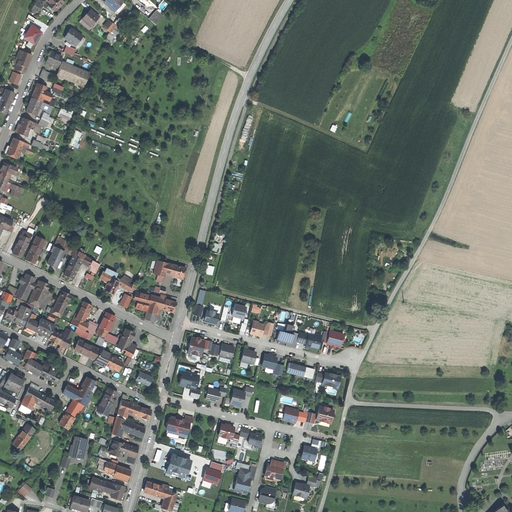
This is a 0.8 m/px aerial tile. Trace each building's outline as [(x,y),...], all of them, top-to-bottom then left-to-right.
[(46,1),(55,10),(64,0),(63,0),(49,0),(47,2),(46,1)] [(119,0),(105,0),(105,1),(109,5),(108,6),(114,12),(122,3),(119,0)] [(36,1),(32,7),(39,11),(43,5),(40,3),(36,1)] [(89,11),(82,19),(88,24),(89,23),(91,25),(90,26),(90,27),(99,17),(94,13),(93,15),(89,11)] [(156,12),(149,20),(155,26),(162,18),(156,12)] [(113,24),(119,29),(123,32),(126,29),(122,26),(125,22),(119,17),(113,24)] [(109,21),(103,27),(113,36),(119,29),(113,24),(109,21)] [(32,23),(23,37),(35,44),(44,31),(32,23)] [(70,29),(64,38),(68,41),(71,44),(71,43),(76,46),(82,37),(70,29)] [(131,38),(127,43),(132,47),(136,42),(131,38)] [(23,40),(19,49),(22,50),(28,53),(32,44),(23,40)] [(66,45),(63,52),(72,56),(75,49),(66,45)] [(22,50),(18,59),(28,63),(31,54),(28,53),(22,50)] [(50,52),(45,63),(50,65),(50,64),(57,67),(62,57),(50,52)] [(18,60),(14,69),(24,73),(28,63),(18,59),(18,60)] [(62,62),(56,75),(83,87),(89,74),(62,62)] [(13,70),(9,81),(18,85),(23,74),(13,70)] [(42,70),(39,77),(47,80),(50,73),(42,70)] [(37,83),(31,98),(42,102),(44,98),(50,100),(51,98),(53,93),(49,91),(50,89),(43,86),(44,84),(40,83),(39,84),(37,83)] [(55,83),(52,90),(61,94),(64,86),(55,83)] [(3,96),(11,99),(14,93),(5,89),(3,96)] [(1,101),(9,104),(10,103),(11,99),(3,96),(1,101)] [(42,102),(31,98),(25,112),(35,116),(35,114),(39,115),(41,109),(46,111),(49,105),(42,102)] [(8,109),(9,109),(11,104),(10,103),(9,104),(1,101),(0,101),(0,111),(5,114),(8,109)] [(62,107),(59,114),(68,119),(72,111),(62,107)] [(50,115),(44,112),(38,124),(43,126),(49,129),(52,122),(51,122),(52,118),(49,117),(50,115)] [(34,129),(36,123),(23,118),(20,124),(30,127),(29,129),(32,130),(33,131),(34,129)] [(38,124),(36,123),(34,129),(41,132),(43,126),(38,124)] [(20,124),(17,133),(26,137),(27,135),(29,136),(32,130),(29,129),(30,127),(20,124)] [(74,128),(68,143),(78,147),(80,143),(78,142),(82,132),(74,128)] [(37,136),(35,142),(42,145),(43,145),(45,139),(37,136)] [(13,138),(10,146),(19,150),(20,149),(23,142),(13,138)] [(33,141),(31,146),(40,150),(42,145),(35,142),(33,141)] [(29,145),(23,142),(20,149),(26,152),(29,145)] [(7,151),(8,151),(6,155),(16,159),(19,150),(10,146),(9,148),(8,147),(7,151)] [(3,162),(0,169),(0,179),(7,182),(10,173),(12,174),(15,167),(3,162)] [(22,188),(7,182),(6,184),(7,184),(6,186),(8,186),(7,187),(20,193),(22,188)] [(37,198),(31,212),(34,214),(40,200),(37,198)] [(0,217),(0,232),(3,227),(8,230),(11,223),(0,217)] [(11,223),(8,230),(12,232),(13,230),(17,221),(13,219),(11,223)] [(23,230),(18,239),(27,243),(31,235),(27,232),(29,228),(25,226),(23,231),(23,230)] [(29,250),(38,254),(44,240),(36,236),(29,250)] [(53,245),(53,247),(62,251),(65,252),(67,249),(63,247),(65,242),(59,239),(60,238),(57,236),(55,241),(53,245)] [(18,239),(12,253),(21,257),(27,243),(18,239)] [(65,242),(63,247),(67,249),(65,252),(71,255),(73,250),(75,246),(65,242)] [(62,251),(53,247),(52,246),(50,252),(51,252),(60,257),(62,251)] [(29,250),(25,259),(33,263),(38,254),(29,250)] [(83,264),(86,257),(73,250),(71,255),(73,256),(82,260),(80,262),(83,264)] [(60,257),(51,252),(46,264),(54,268),(60,257)] [(73,256),(69,265),(77,269),(80,262),(82,260),(73,256)] [(101,267),(109,271),(112,265),(122,270),(122,271),(124,272),(122,274),(132,280),(132,279),(135,272),(133,271),(135,267),(127,262),(124,266),(123,265),(122,267),(119,265),(120,262),(108,256),(107,259),(105,259),(101,267)] [(89,266),(92,261),(86,257),(83,264),(89,266)] [(156,260),(153,273),(164,275),(164,273),(167,263),(156,260)] [(167,263),(164,273),(173,275),(176,265),(167,263)] [(77,269),(69,265),(64,275),(72,279),(77,269)] [(185,267),(176,265),(173,275),(182,277),(185,267)] [(108,280),(104,289),(113,294),(119,282),(118,282),(119,280),(114,278),(113,280),(110,278),(111,276),(102,272),(99,279),(104,281),(105,279),(108,280)] [(34,278),(24,274),(20,283),(30,288),(33,289),(35,285),(32,283),(34,278)] [(35,289),(44,294),(49,285),(41,281),(40,281),(38,280),(35,286),(37,287),(37,288),(35,287),(35,288),(35,289)] [(132,285),(127,282),(124,288),(129,292),(131,289),(132,285)] [(30,288),(20,283),(17,289),(14,296),(17,297),(24,301),(30,288)] [(14,296),(17,289),(9,285),(6,292),(14,296)] [(132,285),(131,289),(137,293),(143,295),(149,296),(150,295),(150,292),(138,289),(132,285)] [(44,294),(35,289),(34,289),(30,296),(30,297),(28,302),(33,305),(38,307),(44,294)] [(150,295),(154,297),(164,299),(165,295),(158,293),(151,290),(150,292),(150,295)] [(58,299),(55,305),(63,310),(70,296),(61,291),(59,297),(57,296),(56,298),(58,299)] [(3,307),(7,309),(12,296),(5,292),(3,294),(0,301),(4,304),(3,307)] [(133,297),(125,293),(119,304),(127,308),(133,297)] [(177,298),(165,295),(164,299),(162,309),(165,310),(164,311),(169,313),(170,311),(173,312),(177,298)] [(22,315),(18,323),(23,325),(33,305),(28,302),(24,301),(17,297),(15,302),(21,305),(19,310),(22,311),(20,314),(22,315)] [(157,308),(162,309),(164,299),(154,297),(152,306),(157,308)] [(148,302),(146,301),(138,299),(136,308),(146,311),(147,305),(148,302)] [(75,319),(83,323),(91,306),(83,302),(75,319)] [(196,304),(193,315),(200,316),(203,306),(196,304)] [(52,307),(49,313),(56,316),(58,317),(59,318),(63,310),(55,305),(54,306),(53,306),(52,307)] [(152,306),(147,305),(146,311),(145,312),(155,315),(157,308),(152,306)] [(234,305),(231,316),(242,319),(245,307),(234,305)] [(22,311),(19,310),(17,313),(13,311),(13,312),(8,310),(4,317),(18,323),(22,315),(20,314),(22,311)] [(206,311),(203,322),(214,324),(216,319),(215,319),(216,314),(213,313),(213,312),(209,311),(209,312),(206,311)] [(145,312),(144,318),(153,322),(155,315),(145,312)] [(114,317),(105,313),(100,323),(109,327),(114,317)] [(48,330),(51,332),(52,330),(55,323),(53,322),(42,317),(39,323),(45,326),(42,334),(45,336),(48,330)] [(36,331),(42,334),(45,326),(39,323),(34,321),(29,318),(25,326),(30,329),(29,331),(34,334),(36,331)] [(83,323),(75,319),(73,318),(70,324),(77,327),(84,331),(87,325),(86,325),(83,323)] [(252,322),(249,333),(260,336),(263,325),(257,324),(257,322),(253,321),(252,323),(252,322)] [(88,322),(86,325),(87,325),(84,331),(88,333),(92,335),(96,326),(88,322)] [(109,327),(100,323),(95,334),(104,338),(107,333),(109,327)] [(277,331),(275,340),(285,342),(295,344),(296,342),(297,337),(295,337),(293,336),(293,335),(291,334),(293,326),(286,324),(284,332),(277,331)] [(74,332),(80,335),(79,337),(81,338),(82,336),(86,338),(88,333),(84,331),(77,327),(74,332)] [(66,337),(70,339),(74,333),(66,329),(63,335),(66,337)] [(120,338),(129,342),(133,333),(125,329),(120,338)] [(48,338),(54,342),(53,343),(57,345),(57,343),(62,335),(61,335),(62,333),(61,332),(60,334),(52,330),(51,332),(48,338)] [(0,342),(4,345),(5,343),(8,337),(8,336),(0,331),(0,342)] [(325,331),(323,342),(326,343),(338,346),(339,342),(340,338),(341,334),(329,331),(329,332),(325,331)] [(120,339),(107,333),(104,338),(103,339),(104,340),(117,346),(120,339)] [(298,334),(297,337),(296,342),(304,344),(306,335),(298,333),(298,334)] [(308,334),(305,345),(317,348),(319,338),(320,335),(314,334),(314,336),(308,334)] [(63,335),(62,335),(57,343),(62,346),(66,337),(63,335)] [(12,339),(10,343),(16,346),(19,340),(13,337),(12,339)] [(70,339),(66,337),(62,346),(66,348),(71,339),(70,339)] [(103,339),(98,337),(95,343),(101,347),(104,340),(103,339)] [(129,342),(120,338),(120,339),(117,346),(116,347),(122,350),(120,353),(131,357),(134,349),(136,346),(129,342)] [(191,338),(187,353),(191,354),(190,355),(191,356),(194,357),(196,356),(196,355),(199,356),(203,341),(199,340),(199,338),(196,338),(195,339),(191,338)] [(87,356),(92,346),(78,340),(73,349),(87,356)] [(203,348),(210,350),(211,344),(212,343),(204,341),(203,348)] [(8,349),(9,349),(14,351),(16,346),(10,343),(9,345),(8,349)] [(209,354),(216,355),(218,346),(211,344),(210,350),(209,354)] [(223,357),(223,356),(230,358),(233,347),(221,344),(218,356),(223,357)] [(87,356),(95,359),(99,350),(92,346),(87,356)] [(105,365),(110,355),(111,353),(100,348),(99,350),(95,359),(93,363),(103,368),(105,365)] [(9,349),(8,349),(4,357),(17,364),(21,356),(14,351),(9,349)] [(24,356),(31,360),(34,354),(27,349),(24,356)] [(243,349),(240,361),(252,364),(252,363),(255,352),(243,349)] [(152,361),(159,363),(161,356),(154,354),(152,361)] [(123,362),(110,355),(105,365),(109,367),(108,368),(112,370),(113,369),(118,371),(123,362)] [(264,355),(261,366),(273,369),(275,358),(264,355)] [(31,360),(24,356),(20,364),(28,369),(32,361),(33,361),(31,360)] [(128,364),(127,366),(134,369),(137,362),(130,358),(128,364)] [(32,374),(32,372),(37,375),(38,374),(42,367),(32,361),(28,369),(27,371),(32,374)] [(42,367),(38,374),(47,378),(52,371),(49,369),(51,367),(44,363),(42,367)] [(288,363),(285,372),(302,377),(302,376),(305,367),(288,363)] [(283,366),(276,364),(273,373),(281,375),(283,366)] [(52,371),(47,378),(57,384),(61,376),(53,371),(55,367),(51,365),(51,367),(49,369),(52,371)] [(314,370),(305,367),(302,376),(306,377),(307,374),(312,375),(311,378),(314,370)] [(139,381),(143,373),(139,371),(137,375),(135,380),(134,381),(138,383),(139,381)] [(180,380),(179,385),(191,388),(194,389),(197,375),(182,372),(181,376),(180,377),(179,379),(180,380)] [(145,374),(143,373),(139,381),(148,385),(152,377),(145,374)] [(324,375),(317,373),(315,380),(322,382),(324,375)] [(322,382),(322,383),(326,384),(325,385),(332,386),(332,385),(337,387),(339,377),(335,376),(335,375),(328,373),(328,374),(324,373),(324,375),(322,382)] [(8,377),(4,384),(16,391),(22,381),(9,374),(8,377)] [(87,377),(81,387),(90,392),(90,391),(95,381),(87,377)] [(74,400),(78,393),(67,385),(62,393),(74,400)] [(36,402),(40,394),(28,387),(20,405),(29,410),(33,400),(36,402)] [(90,392),(81,387),(78,393),(74,400),(83,405),(90,392)] [(102,398),(111,402),(116,391),(108,387),(104,394),(102,398)] [(245,387),(244,392),(243,394),(250,396),(252,389),(245,387)] [(191,388),(189,397),(197,398),(199,390),(194,389),(191,388)] [(206,394),(205,399),(216,402),(218,395),(219,391),(212,389),(211,391),(206,390),(205,391),(204,393),(205,394),(206,394)] [(231,399),(230,404),(240,407),(243,394),(244,392),(234,389),(232,395),(231,394),(229,399),(231,399)] [(93,393),(90,391),(90,392),(83,405),(86,407),(93,393)] [(0,392),(0,402),(11,407),(15,399),(1,392),(0,392)] [(47,398),(40,394),(36,402),(50,410),(55,402),(49,399),(50,398),(48,397),(47,398)] [(111,402),(102,398),(96,410),(106,415),(112,403),(111,402)] [(74,400),(65,413),(73,418),(76,414),(81,405),(74,400)] [(125,412),(128,403),(120,400),(118,409),(125,412)] [(129,401),(128,403),(125,412),(126,412),(132,414),(135,406),(136,404),(129,401)] [(149,411),(135,406),(132,414),(147,420),(149,411)] [(285,407),(282,420),(294,423),(298,410),(285,407)] [(318,407),(315,420),(329,423),(332,410),(328,409),(328,408),(323,407),(323,408),(318,407)] [(124,418),(126,412),(125,412),(118,409),(116,414),(124,418)] [(306,412),(304,421),(313,423),(315,414),(306,412)] [(73,418),(65,413),(58,424),(67,429),(74,418),(73,418)] [(124,418),(116,414),(111,433),(119,437),(122,429),(125,418),(124,418)] [(19,415),(17,421),(25,425),(28,418),(19,415)] [(185,416),(184,420),(189,422),(188,427),(190,428),(193,418),(185,416)] [(167,430),(167,432),(185,436),(188,427),(189,422),(184,420),(170,417),(170,419),(168,418),(167,421),(166,422),(166,423),(165,423),(165,424),(166,425),(166,426),(165,429),(167,430)] [(132,420),(125,418),(122,429),(126,431),(129,422),(131,423),(132,420)] [(143,428),(131,423),(129,422),(126,431),(141,437),(143,428)] [(226,439),(226,437),(230,438),(231,434),(233,427),(221,424),(218,434),(221,435),(222,436),(221,438),(226,439)] [(27,425),(18,435),(26,441),(34,430),(27,425)] [(241,427),(239,435),(246,437),(248,429),(241,427)] [(239,435),(231,434),(230,438),(229,442),(237,443),(239,435)] [(249,434),(247,443),(252,444),(252,445),(258,446),(260,436),(255,434),(255,435),(249,434)] [(18,435),(12,444),(20,450),(26,441),(18,435)] [(74,437),(70,456),(83,458),(87,439),(74,437)] [(125,453),(128,444),(119,441),(119,440),(114,438),(113,439),(111,438),(108,448),(106,452),(121,457),(122,452),(125,453)] [(312,439),(311,445),(318,447),(320,441),(312,439)] [(128,444),(125,453),(127,454),(134,457),(137,448),(128,444)] [(105,455),(106,452),(108,448),(101,445),(99,453),(105,455)] [(304,446),(301,457),(312,460),(313,458),(314,458),(315,457),(315,455),(315,454),(314,453),(315,449),(304,446)] [(159,461),(163,450),(158,448),(154,459),(159,461)] [(189,474),(194,459),(173,452),(167,472),(184,478),(186,473),(189,474)] [(134,457),(127,454),(125,461),(132,463),(134,457)] [(63,456),(61,465),(68,468),(71,458),(63,456)] [(103,470),(106,461),(99,459),(98,463),(99,463),(98,468),(103,470)] [(103,471),(113,474),(116,466),(117,465),(106,461),(103,470),(103,471)] [(210,467),(206,466),(203,480),(219,484),(224,464),(211,461),(210,467)] [(240,468),(247,470),(248,465),(237,462),(235,467),(240,468)] [(267,464),(264,477),(265,477),(265,479),(271,480),(271,478),(276,479),(277,474),(279,474),(281,468),(273,466),(267,464)] [(130,470),(116,466),(113,474),(112,476),(126,481),(130,470)] [(247,470),(240,468),(238,476),(247,478),(249,471),(247,470)] [(236,476),(233,490),(246,493),(247,488),(248,484),(249,479),(247,478),(238,476),(236,476)] [(308,477),(306,484),(313,486),(315,479),(308,477)] [(103,490),(106,481),(95,478),(92,487),(94,487),(98,489),(103,490)] [(115,484),(106,481),(103,490),(112,493),(115,484)] [(146,482),(143,492),(158,497),(161,487),(146,482)] [(25,483),(20,489),(25,494),(30,488),(25,483)] [(307,486),(295,483),(292,494),(304,498),(305,496),(306,495),(307,493),(307,492),(306,491),(307,486)] [(112,493),(111,498),(120,501),(124,486),(115,484),(112,493)] [(162,484),(161,487),(158,497),(164,499),(166,490),(167,491),(169,486),(162,484)] [(47,488),(45,495),(52,497),(55,490),(47,488)] [(261,489),(258,501),(267,503),(268,503),(270,502),(271,501),(272,500),(274,492),(263,489),(261,489)] [(166,490),(164,499),(162,505),(161,508),(170,511),(176,493),(167,491),(166,490)] [(4,495),(0,500),(5,504),(9,498),(4,495)] [(73,496),(70,506),(86,511),(89,501),(73,496)] [(89,504),(101,508),(103,504),(104,501),(92,497),(89,504)] [(231,499),(227,511),(240,511),(243,502),(231,499)] [(508,511),(506,509),(508,508),(504,503),(491,511),(508,511)]
